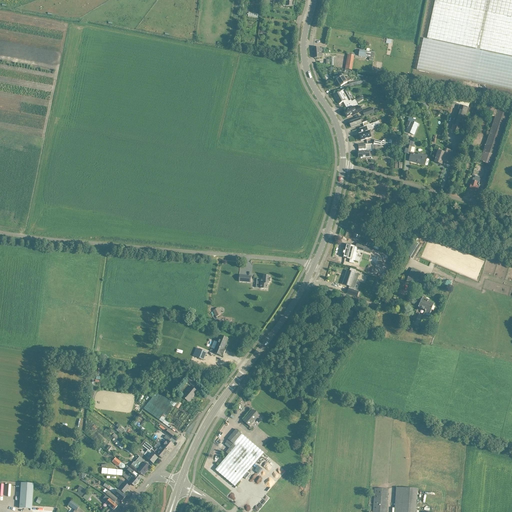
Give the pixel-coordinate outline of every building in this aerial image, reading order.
[(511,56),(511,0),(435,0),(427,39),(511,56)] [(314,48),(315,58),(322,58),(322,52),(324,52),(323,48),(320,48),(319,47),(314,48)] [(360,50),(359,56),(368,57),(369,58),(369,60),(373,61),(375,52),(369,52),(366,51),(360,50)] [(348,54),(345,69),(352,70),(355,55),(348,54)] [(349,77),(345,79),(343,76),(337,80),(341,86),(347,82),(351,80),(349,77)] [(338,93),(334,95),(339,104),(343,102),(345,104),(351,101),(345,89),(341,92),(338,93)] [(455,95),(453,104),(459,106),(452,129),(461,132),(465,117),(468,118),(471,108),(468,107),(471,100),(455,95)] [(483,113),(495,117),(480,162),(492,166),(494,161),(511,109),(487,101),(486,105),(483,113)] [(344,113),(347,118),(353,114),(353,116),(363,111),(360,107),(355,109),(354,107),(348,110),(344,113)] [(360,118),(349,122),(351,128),(362,124),(360,118)] [(408,121),(404,131),(410,133),(409,134),(414,136),(419,124),(420,123),(420,121),(419,121),(417,122),(416,123),(414,122),(409,120),(409,121),(408,121)] [(379,121),(370,125),(367,126),(368,130),(381,127),(379,121)] [(361,141),(366,139),(372,138),(368,130),(367,126),(364,127),(360,129),(361,132),(362,132),(362,133),(359,134),(361,141)] [(408,141),(405,140),(405,145),(407,146),(405,153),(410,155),(412,147),(414,147),(415,142),(408,141)] [(373,144),(366,145),(358,145),(359,149),(359,152),(358,152),(359,158),(361,158),(361,159),(362,158),(372,157),(372,151),(383,151),(382,145),(381,145),(373,145),(373,144)] [(436,159),(435,159),(435,160),(436,160),(435,162),(442,164),(443,160),(448,161),(452,151),(448,150),(447,154),(438,151),(436,159)] [(418,154),(418,156),(411,154),(410,161),(410,160),(420,162),(419,163),(425,165),(427,156),(418,154)] [(402,169),(403,159),(394,158),(393,168),(402,169)] [(473,179),(469,189),(478,192),(480,185),(479,185),(481,178),(475,176),(474,180),(473,179)] [(420,246),(414,242),(406,255),(412,259),(420,246)] [(374,253),(375,250),(357,244),(356,247),(346,245),(345,252),(344,258),(348,259),(350,259),(349,262),(354,264),(357,253),(356,252),(357,248),(370,253),(371,252),(374,253)] [(392,256),(390,264),(395,266),(399,259),(392,256)] [(345,278),(343,284),(346,286),(347,286),(351,287),(355,288),(359,275),(355,274),(356,270),(351,268),(350,272),(347,271),(346,275),(347,275),(346,278),(345,278)] [(415,285),(418,278),(421,272),(412,268),(407,281),(415,284),(415,285)] [(261,289),(267,289),(268,284),(269,284),(269,282),(271,282),(271,279),(270,278),(270,276),(264,276),(263,279),(261,279),(261,289)] [(349,289),(347,294),(358,297),(359,292),(351,289),(349,289)] [(425,312),(424,315),(429,317),(432,311),(434,312),(436,307),(434,306),(434,305),(428,302),(429,300),(423,297),(418,307),(419,307),(426,310),(425,312)] [(211,348),(215,350),(213,353),(221,356),(221,355),(223,356),(226,350),(224,349),(228,339),(221,335),(218,342),(214,341),(211,348)] [(207,353),(199,349),(195,357),(204,361),(207,353)] [(189,377),(186,380),(194,387),(196,384),(189,377)] [(191,387),(183,397),(185,399),(189,402),(189,401),(190,402),(192,400),(191,399),(197,392),(191,387)] [(260,415),(257,413),(253,410),(243,421),(250,427),(260,415)] [(168,430),(165,433),(172,438),(174,435),(168,430)] [(264,453),(236,430),(228,439),(233,444),(213,468),(235,486),(264,453)] [(173,445),(169,442),(171,439),(166,435),(164,438),(167,441),(165,443),(161,440),(158,438),(155,442),(161,446),(168,452),(173,445)] [(148,451),(149,452),(150,452),(152,448),(144,441),(141,445),(148,451)] [(158,450),(157,449),(154,452),(158,456),(162,459),(168,452),(161,446),(158,450)] [(151,454),(151,453),(150,452),(149,452),(148,451),(145,454),(143,451),(141,453),(138,450),(135,454),(139,457),(144,461),(146,458),(147,459),(153,464),(157,458),(151,454)] [(143,476),(149,468),(147,466),(148,465),(145,462),(144,461),(139,457),(135,463),(134,462),(129,468),(136,473),(137,471),(140,474),(141,475),(141,474),(143,476)] [(115,458),(112,462),(118,467),(121,463),(115,458)] [(134,486),(141,478),(129,468),(125,473),(127,475),(126,476),(127,478),(128,476),(131,478),(128,482),(134,486)] [(121,480),(116,486),(124,493),(129,487),(121,480)] [(21,483),(19,503),(19,508),(31,509),(33,484),(21,483)] [(125,497),(121,494),(115,488),(115,489),(109,485),(107,489),(109,490),(114,494),(122,501),(125,497)] [(372,511),(387,511),(389,489),(375,488),(372,511)] [(394,511),(415,511),(418,489),(396,488),(394,511)] [(108,491),(106,494),(115,501),(117,498),(108,491)] [(117,506),(106,496),(102,500),(106,503),(105,503),(114,510),(117,506)] [(78,511),(76,510),(79,507),(71,501),(68,505),(75,510),(73,511),(78,511)]
